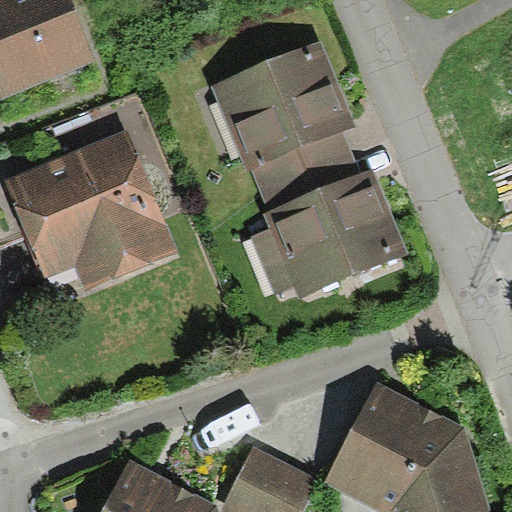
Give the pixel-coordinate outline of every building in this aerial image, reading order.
[(70,0),(0,0),(0,95),(2,100),(96,62),(70,0)] [(323,40),(212,85),(246,170),(252,169),(343,131),(357,125),(323,40)] [(123,131),(5,183),(48,279),(76,267),(87,293),(177,253),(123,131)] [(361,173),(343,131),(252,169),(270,212),(361,173)] [(409,254),(373,168),(361,173),(270,212),(265,214),(271,227),(250,235),(276,295),(294,287),(300,300),(409,254)] [(465,427),(377,381),(325,482),(379,511),(481,511),(489,510),(465,427)] [(300,511),(318,478),(253,445),(220,509),(225,511),(300,511)] [(217,511),(216,505),(132,459),(104,511),(217,511)]
